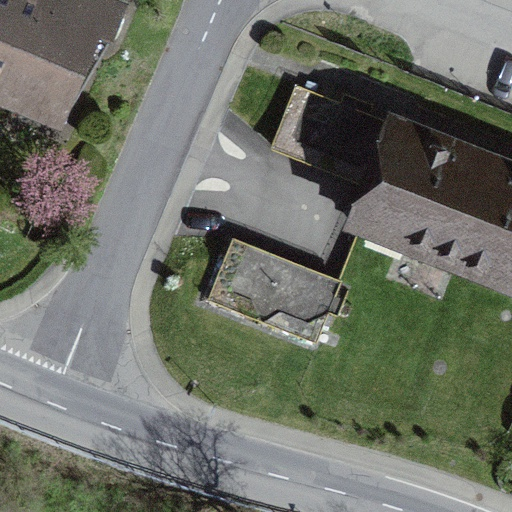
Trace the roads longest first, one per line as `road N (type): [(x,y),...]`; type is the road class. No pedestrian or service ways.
road 1 (residential): [(226,0),(51,402)]
road 2 (tertiary): [(399,511),(51,402)]
